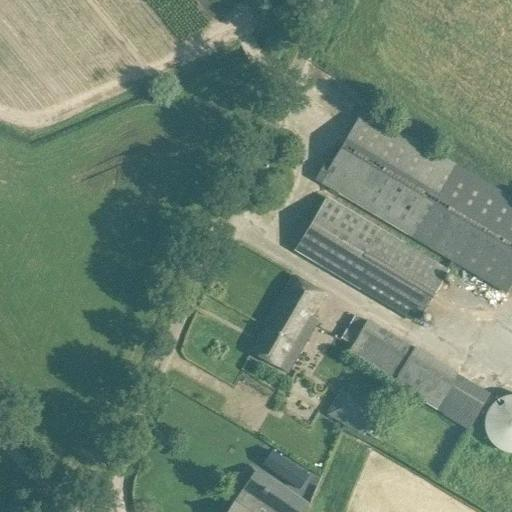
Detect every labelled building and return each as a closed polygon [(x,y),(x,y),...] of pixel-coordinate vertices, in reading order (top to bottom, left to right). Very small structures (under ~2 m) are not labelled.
[(320,183),(337,193),(506,294),(511,285),(511,200),(363,111),(320,183)] [(291,251),(414,323),(445,272),(322,199),(291,251)] [(308,321),(324,294),(293,276),(264,326),(266,327),(251,353),(285,373),(314,324),(308,321)] [(344,360),(392,387),(414,348),(367,320),(365,322),(354,316),(340,340),(352,346),(344,360)] [(486,429),(487,434),(489,438),(490,441),(494,445),(497,448),(499,450),(504,452),(508,454),(511,454),(511,396),(507,397),(502,399),(497,402),(494,405),(490,410),(488,414),(486,419),(486,425),(486,429)] [(331,418),(362,436),(376,413),(356,401),(348,414),(337,408),(331,418)] [(284,459),(274,473),(298,489),(307,476),(284,459)] [(244,511),(233,504),(228,511),(303,511),(308,506),(271,481),(249,511),(244,511)]
